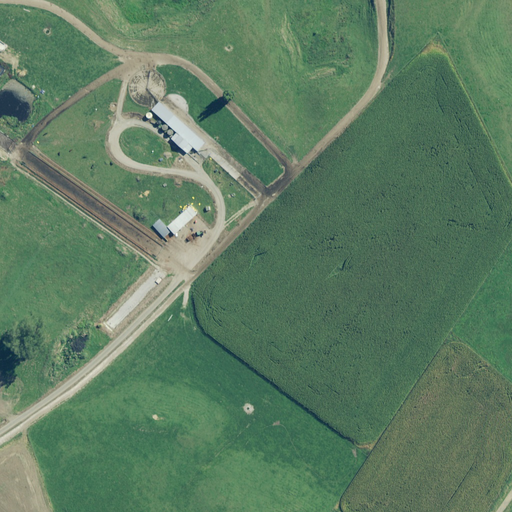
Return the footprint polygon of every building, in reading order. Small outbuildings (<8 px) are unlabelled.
[(176,132),(177,132),(172,138),(189,154),(194,148),(199,152),(207,142),(160,101),(152,111),(166,124),(176,132)] [(176,132),(166,124),(163,128),(172,136),(176,132)] [(198,214),(190,207),(169,227),(176,235),(198,214)] [(171,231),(159,219),(153,225),(164,237),(171,231)] [(192,233),(188,229),(183,233),(187,238),(192,233)]
